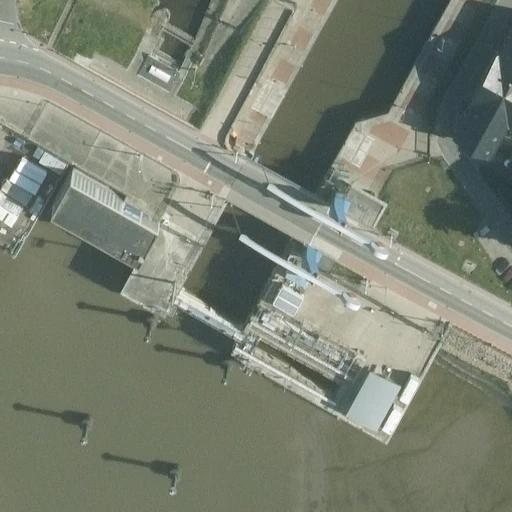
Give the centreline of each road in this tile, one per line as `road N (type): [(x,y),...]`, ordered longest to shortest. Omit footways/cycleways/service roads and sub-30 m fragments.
road 1 (tertiary): [(0,53),(49,72),(511,327)]
road 2 (unclassified): [(509,0),(446,112),(443,132),(511,238)]
